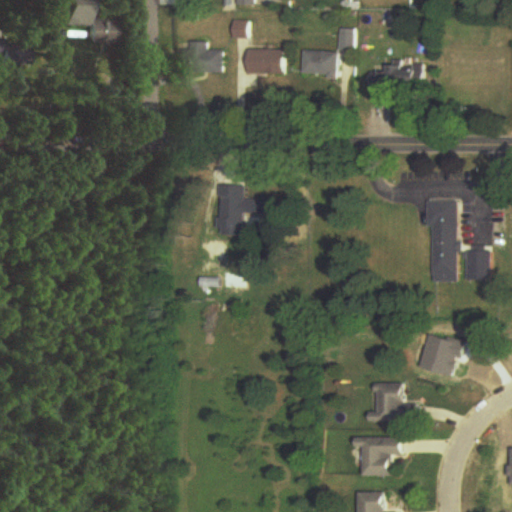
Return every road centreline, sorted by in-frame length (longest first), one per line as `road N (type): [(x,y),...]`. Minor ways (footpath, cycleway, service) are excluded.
road 1 (tertiary): [(511,149),(0,149)]
road 2 (residential): [(151,0),(150,152)]
road 3 (residential): [(511,389),(463,423),(448,449),(443,511)]
